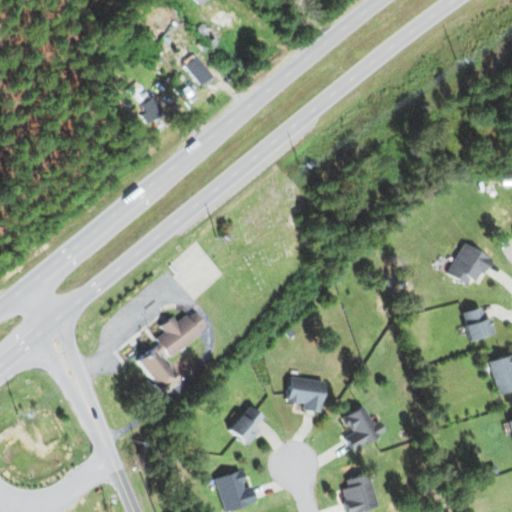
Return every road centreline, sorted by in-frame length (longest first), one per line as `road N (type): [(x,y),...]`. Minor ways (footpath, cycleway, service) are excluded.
road 1 (trunk): [(0,367),(295,113),(440,0)]
road 2 (trunk): [(378,0),(0,312)]
road 3 (tertiary): [(135,511),(79,387)]
